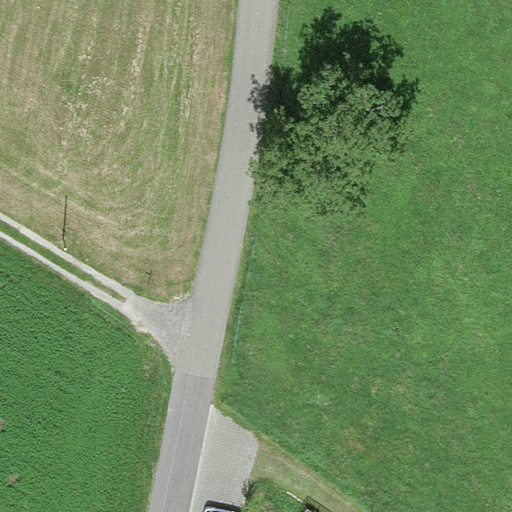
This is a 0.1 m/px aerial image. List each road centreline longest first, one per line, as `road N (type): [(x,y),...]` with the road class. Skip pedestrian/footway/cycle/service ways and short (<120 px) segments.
road 1 (residential): [(162,511),(244,86),(253,0)]
road 2 (track): [(0,230),(194,349)]
